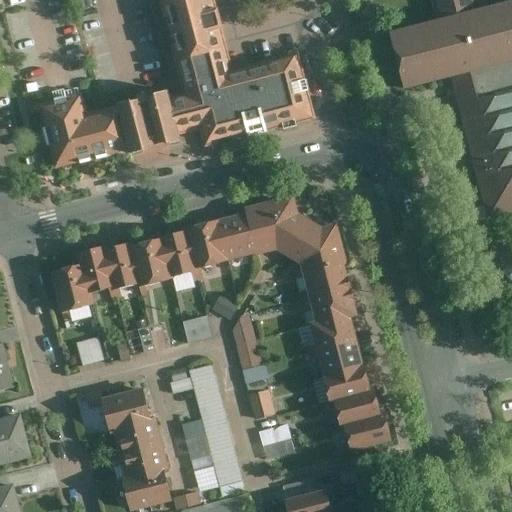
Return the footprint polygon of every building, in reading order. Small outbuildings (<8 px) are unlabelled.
[(160,0),(164,13),(214,0),(160,0)] [(229,23),(227,13),(221,15),(217,0),(214,0),(164,13),(169,33),(173,49),(227,35),(231,34),(229,23)] [(511,0),(432,0),(439,24),(389,36),(404,95),(451,83),(452,83),(511,67),(511,5),(479,13),(476,0),(511,0)] [(227,35),(173,49),(175,56),(183,88),(185,95),(177,97),(169,99),(167,92),(148,97),(147,93),(142,95),(137,96),(138,100),(119,104),(121,111),(131,149),(132,153),(157,147),(182,141),(179,132),(185,130),(202,126),(207,147),(225,143),(265,133),(248,67),(235,70),(231,49),(229,42),(227,35)] [(297,55),(248,67),(265,133),(288,127),(319,118),(302,54),(297,55)] [(511,67),(452,83),(454,88),(463,125),(476,173),(489,225),(511,218),(511,67)] [(131,149),(121,111),(87,120),(81,99),(43,109),(58,168),(85,161),(131,149)] [(243,201),(245,208),(254,247),(255,250),(275,245),(299,258),(303,275),(345,264),(344,259),(347,258),(336,217),(319,221),(297,207),(292,189),(243,201)] [(245,208),(216,215),(226,254),(254,247),(245,208)] [(216,215),(183,225),(193,263),(226,254),(216,215)] [(183,225),(159,231),(170,272),(194,265),(193,263),(183,225)] [(159,231),(127,239),(137,279),(137,280),(170,272),(159,231)] [(126,237),(101,243),(111,282),(112,284),(137,279),(127,239),(126,237)] [(74,248),(77,259),(86,288),(111,282),(101,243),(101,242),(74,248)] [(77,259),(49,266),(59,307),(90,299),(86,288),(77,259)] [(345,264),(303,275),(309,297),(351,287),(345,264)] [(351,287),(309,297),(314,316),(308,318),(310,323),(350,312),(357,310),(351,287)] [(224,294),(216,307),(233,317),(241,304),(224,294)] [(310,323),(317,352),(358,342),(350,312),(310,323)] [(211,315),(186,321),(191,342),(216,336),(211,315)] [(269,386),(257,317),(236,321),(248,390),(269,386)] [(79,342),(86,366),(108,360),(102,336),(79,342)] [(0,390),(15,386),(3,342),(0,343),(0,390)] [(364,368),(358,342),(317,352),(324,378),(364,368)] [(243,480),(212,362),(189,368),(219,486),(243,480)] [(369,384),(364,368),(324,378),(330,401),(332,400),(375,390),(373,383),(369,384)] [(141,387),(102,396),(109,423),(148,414),(141,387)] [(382,413),(375,390),(332,400),(339,424),(343,422),(382,413)] [(274,391),(253,394),(256,420),(277,417),(274,391)] [(23,412),(0,417),(0,464),(35,455),(23,412)] [(148,414),(109,423),(116,449),(160,438),(153,413),(148,414)] [(384,413),(382,413),(343,422),(349,448),(391,438),(384,413)] [(269,459),(298,452),(292,425),(262,432),(269,459)] [(160,438),(116,449),(122,472),(161,464),(166,462),(160,438)] [(161,464),(122,472),(119,473),(127,507),(168,497),(161,464)] [(23,511),(15,482),(0,485),(0,511),(23,511)] [(176,498),(179,510),(203,504),(200,492),(176,498)] [(285,502),(285,511),(329,511),(328,493),(285,502)] [(202,502),(202,511),(248,511),(247,498),(202,502)]
